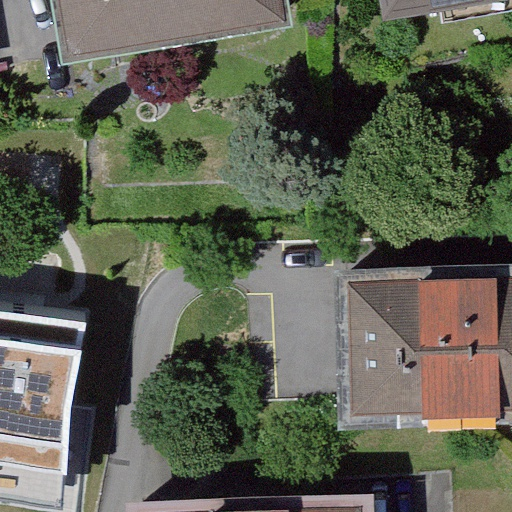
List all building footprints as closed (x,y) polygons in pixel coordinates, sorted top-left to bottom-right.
[(54,0),(65,60),(287,21),(283,0),(54,0)] [(383,0),(385,13),(465,0),(383,0)] [(511,246),(341,254),(347,401),(511,393),(511,246)] [(0,463),(69,474),(70,411),(81,325),(0,315),(0,463)] [(137,508),(137,511),(365,511),(365,500),(137,508)]
